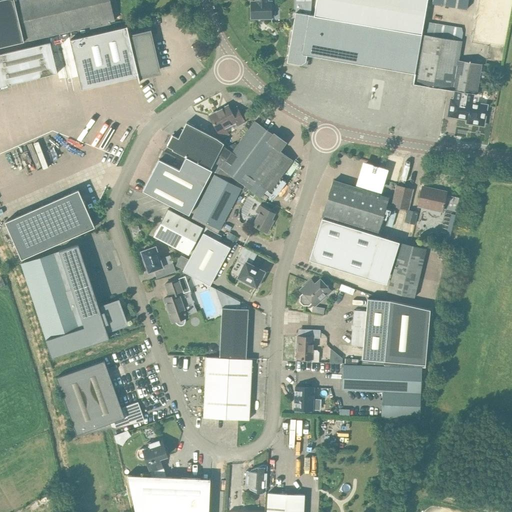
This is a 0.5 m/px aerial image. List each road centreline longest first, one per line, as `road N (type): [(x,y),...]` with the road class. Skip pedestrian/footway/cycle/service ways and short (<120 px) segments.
road 1 (residential): [(234,63),(155,125),(112,208),(184,424),(219,454)]
road 2 (residential): [(219,454),(237,455),(269,435),(279,281),(328,129)]
road 3 (tertiary): [(511,160),(328,129)]
